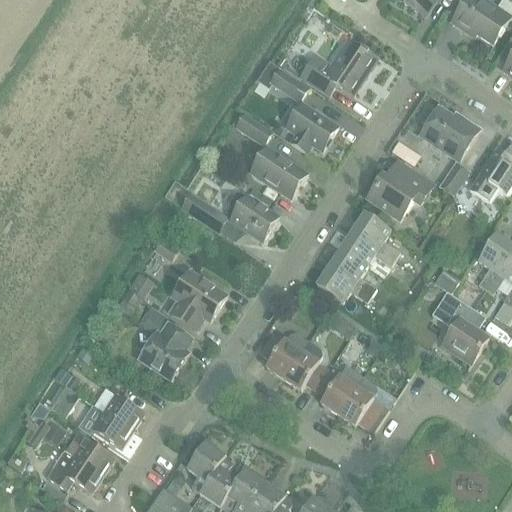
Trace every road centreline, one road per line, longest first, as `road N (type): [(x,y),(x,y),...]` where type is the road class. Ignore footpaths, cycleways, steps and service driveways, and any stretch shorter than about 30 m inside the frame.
road 1 (residential): [(219,376),(421,64)]
road 2 (residential): [(485,433),(443,407),(420,410),(385,462),(358,468),(219,376)]
road 3 (residential): [(130,511),(219,376)]
